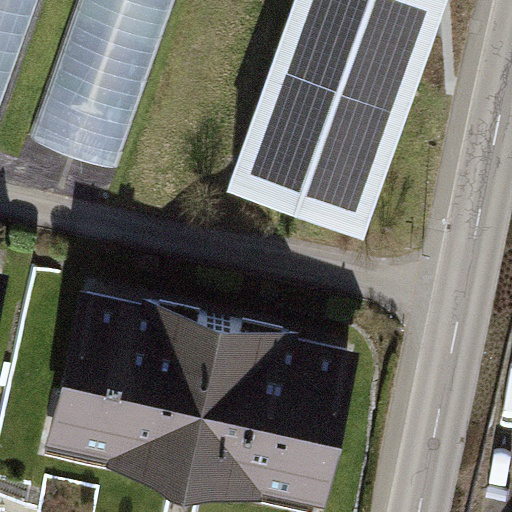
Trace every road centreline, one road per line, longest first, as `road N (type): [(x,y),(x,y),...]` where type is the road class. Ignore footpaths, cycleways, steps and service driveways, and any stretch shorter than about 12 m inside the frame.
road 1 (residential): [(468,305),(0,199)]
road 2 (tertiary): [(468,305),(511,94)]
road 3 (tertiary): [(424,511),(468,305)]
